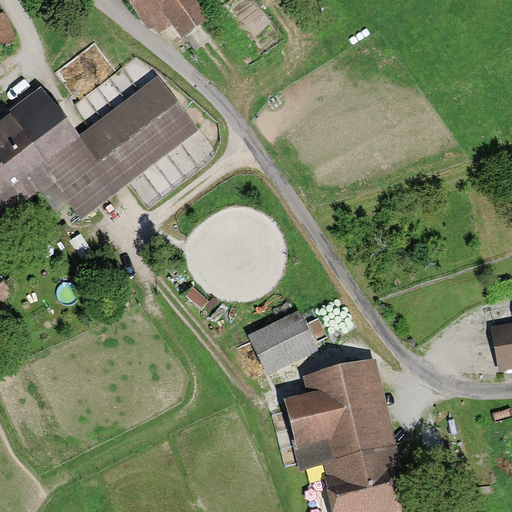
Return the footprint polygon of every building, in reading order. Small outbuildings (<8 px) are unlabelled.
[(131,0),(152,26),(163,17),(176,34),(201,14),(189,0),(131,0)] [(0,13),(0,42),(11,38),(0,13)] [(82,133),(45,83),(0,116),(0,209),(53,170),(80,206),(189,125),(155,79),(82,133)] [(124,282),(113,261),(92,271),(103,292),(124,282)] [(0,308),(0,325),(9,318),(0,308)] [(313,344),(297,313),(248,338),(264,369),(313,344)] [(511,330),(496,333),(502,374),(511,372),(511,330)] [(392,498),(365,362),(303,374),(306,387),(283,392),(297,458),(322,453),(333,509),(392,498)]
